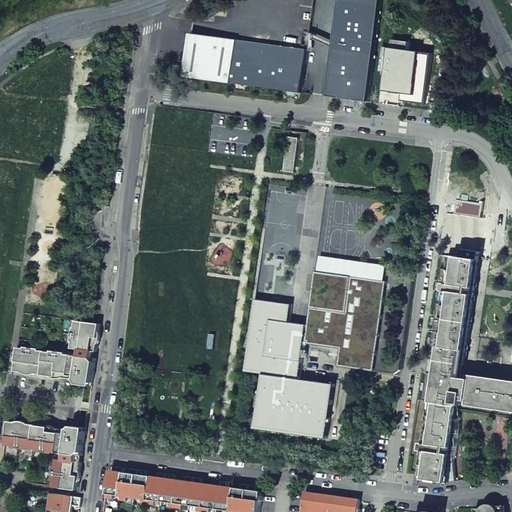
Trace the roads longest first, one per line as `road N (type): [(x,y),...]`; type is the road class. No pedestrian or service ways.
road 1 (residential): [(102,451),(143,89)]
road 2 (residential): [(444,134),(396,486)]
road 3 (unknown): [(484,224),(462,373),(511,383)]
road 4 (residential): [(286,474),(102,451)]
road 5 (residential): [(143,89),(324,115)]
road 6 (residential): [(81,23),(64,174)]
road 7 (residential): [(511,498),(501,486),(444,493),(396,486)]
road 8 (residential): [(324,115),(444,134)]
